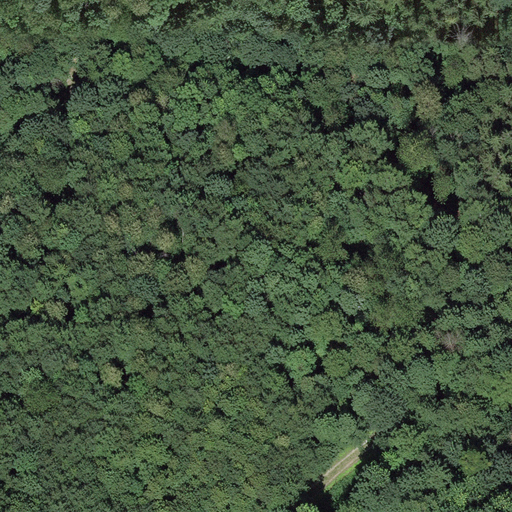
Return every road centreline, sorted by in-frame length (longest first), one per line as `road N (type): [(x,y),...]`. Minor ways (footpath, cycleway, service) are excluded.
road 1 (track): [(511,361),(402,418),(292,511)]
road 2 (track): [(186,0),(77,80),(0,121)]
